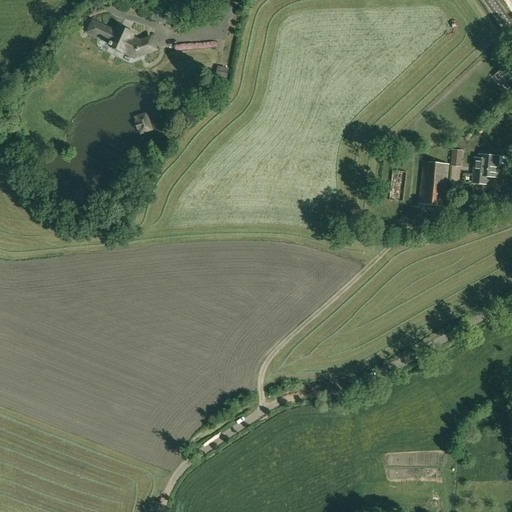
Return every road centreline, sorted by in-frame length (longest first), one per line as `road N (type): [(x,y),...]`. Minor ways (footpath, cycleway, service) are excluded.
road 1 (unclassified): [(160,511),(185,465),(264,409),(359,383),(511,300)]
road 2 (unknown): [(264,409),(259,394),(268,361),(376,247),(428,215),(511,193)]
